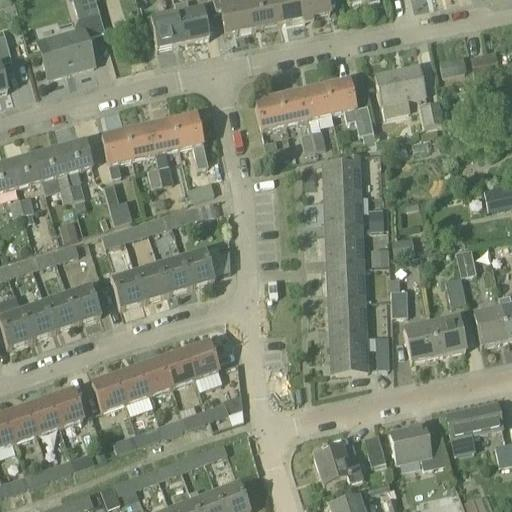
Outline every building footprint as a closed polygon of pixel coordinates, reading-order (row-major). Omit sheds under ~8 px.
[(70,0),(77,24),(99,18),(94,0),(70,0)] [(208,0),(212,14),(219,13),(226,41),(250,36),(245,9),(242,0),(208,0)] [(242,0),(245,9),(250,36),(276,31),(270,2),(259,4),(258,0),(242,0)] [(269,0),(270,2),(276,31),(302,25),(296,0),(269,0)] [(296,0),(302,25),(330,19),(325,0),(296,0)] [(347,0),(349,8),(368,4),(369,8),(379,6),(378,2),(380,2),(386,0),(347,0)] [(174,9),(175,19),(176,19),(182,50),(209,44),(203,14),(189,17),(187,7),(174,9)] [(176,19),(175,19),(149,25),(156,55),(182,50),(176,19)] [(73,37),(37,47),(47,85),(94,72),(86,44),(83,34),(73,37)] [(0,99),(8,97),(0,70),(12,67),(3,36),(0,36),(0,99)] [(471,63),(475,81),(475,83),(500,78),(499,76),(495,58),(471,63)] [(464,78),(461,65),(440,70),(442,83),(464,78)] [(380,112),(381,112),(384,124),(410,119),(408,106),(426,103),(419,71),(374,80),(380,112)] [(349,86),(325,91),(332,121),(334,128),(346,126),(344,118),(355,116),(349,86)] [(325,91),(301,97),(308,127),(311,138),(321,136),(318,124),(332,121),(325,91)] [(301,97),(277,102),(284,132),(308,127),(301,97)] [(284,132),(277,102),(253,108),(260,138),(284,132)] [(438,108),(419,112),(423,133),(442,129),(438,108)] [(195,120),(171,126),(178,156),(192,153),(197,176),(208,173),(202,151),(195,120)] [(171,126),(148,132),(155,162),(158,172),(162,190),(174,187),(170,171),(169,172),(166,159),(178,156),(171,126)] [(132,167),(155,162),(148,132),(125,137),(132,167)] [(321,136),(311,138),(316,156),(326,154),(322,136),(321,136)] [(108,173),(109,172),(111,185),(121,183),(118,170),(132,167),(125,137),(101,143),(108,173)] [(316,157),(316,156),(311,138),(300,141),(305,159),(316,157)] [(373,140),(361,142),(364,154),(375,151),(373,140)] [(84,146),(58,153),(66,180),(92,173),(84,146)] [(277,154),(275,147),(264,149),(268,168),(278,165),(279,166),(292,163),(289,151),(277,154)] [(58,153),(33,161),(41,188),(55,184),(59,197),(62,210),(64,209),(73,207),(74,207),(69,192),(66,180),(58,153)] [(33,161),(8,168),(16,195),(41,188),(33,161)] [(322,169),(323,204),(360,203),(359,161),(346,162),(347,168),(322,169)] [(0,199),(16,195),(8,168),(0,170),(0,199)] [(162,190),(158,172),(148,175),(152,193),(162,190)] [(71,191),(69,192),(74,207),(84,204),(80,189),(71,191)] [(210,189),(187,196),(191,208),(214,201),(210,189)] [(104,194),(110,217),(114,232),(131,227),(126,207),(118,209),(113,191),(103,193),(104,194)] [(511,215),(511,192),(484,198),(488,220),(511,215)] [(30,203),(19,206),(23,221),(24,221),(31,219),(34,218),(30,203)] [(360,203),(323,204),(325,239),(362,238),(360,203)] [(19,206),(8,209),(12,224),(23,221),(19,206)] [(192,215),(172,221),(175,231),(195,226),(192,215)] [(31,219),(24,221),(26,230),(33,228),(31,219)] [(382,219),(369,219),(370,238),(383,237),(382,219)] [(168,222),(145,229),(148,241),(172,233),(168,222)] [(73,228),(59,232),(64,249),(78,245),(73,228)] [(145,229),(121,236),(124,248),(148,241),(145,229)] [(124,248),(121,236),(102,243),(106,254),(124,248)] [(362,238),(325,239),(326,275),(363,273),(362,238)] [(411,245),(391,248),(394,265),(414,261),(411,245)] [(75,250),(52,258),(56,269),(79,262),(75,250)] [(506,250),(489,253),(491,263),(508,259),(506,250)] [(460,283),(460,284),(476,281),(471,255),(455,259),(460,283)] [(205,256),(181,263),(191,294),(214,286),(205,256)] [(371,257),(372,273),(388,272),(387,256),(371,257)] [(56,269),(52,258),(32,264),(36,276),(56,269)] [(181,263),(157,271),(167,301),(191,294),(181,263)] [(28,265),(9,271),(12,283),(32,276),(28,265)] [(157,271),(134,278),(143,308),(167,301),(157,271)] [(5,273),(0,274),(0,286),(9,284),(5,273)] [(363,273),(326,275),(327,310),(365,308),(363,273)] [(143,308),(134,278),(110,285),(119,316),(143,308)] [(460,284),(460,283),(445,287),(450,313),(466,309),(460,284)] [(399,285),(390,286),(391,298),(400,298),(399,285)] [(90,291),(67,300),(77,330),(101,321),(90,291)] [(391,298),(392,323),(407,323),(406,298),(400,298),(391,298)] [(67,300),(43,308),(54,338),(77,330),(67,300)] [(510,301),(499,304),(507,347),(511,346),(511,310),(511,311),(510,301)] [(0,308),(0,334),(7,354),(30,346),(20,316),(21,316),(16,303),(0,308)] [(43,308),(21,316),(20,316),(30,346),(54,338),(43,308)] [(365,308),(327,310),(329,345),(366,343),(365,308)] [(501,313),(473,319),(480,353),(507,347),(501,313)] [(458,323),(430,329),(438,363),(465,357),(458,323)] [(438,363),(430,329),(403,335),(410,369),(438,363)] [(366,343),(329,345),(330,380),(368,378),(366,343)] [(208,348),(184,356),(195,386),(218,378),(208,348)] [(184,356),(161,364),(172,395),(195,386),(184,356)] [(388,358),(376,358),(377,375),(389,374),(388,358)] [(161,364),(137,373),(148,403),(172,395),(161,364)] [(137,373),(114,381),(125,411),(148,403),(137,373)] [(125,411),(114,381),(91,389),(101,419),(125,411)] [(73,396),(49,404),(60,434),(83,426),(73,396)] [(49,404),(26,412),(36,442),(60,434),(49,404)] [(225,409),(206,416),(209,426),(228,419),(225,409)] [(450,446),(451,445),(454,462),(474,458),(471,441),(502,434),(497,410),(445,421),(450,446)] [(26,412),(2,420),(13,450),(36,442),(26,412)] [(209,426),(206,416),(182,425),(185,434),(209,426)] [(2,420),(0,421),(0,454),(13,450),(2,420)] [(179,426),(159,433),(162,443),(182,436),(179,426)] [(397,470),(420,465),(423,477),(433,474),(423,431),(390,439),(397,470)] [(162,443),(159,433),(136,441),(139,451),(162,443)] [(112,448),(116,460),(136,453),(132,441),(112,448)] [(371,472),(385,468),(378,441),(363,445),(371,472)] [(511,448),(495,452),(499,473),(511,470),(511,448)] [(223,451),(200,459),(204,469),(227,460),(223,451)] [(341,454),(340,453),(313,461),(323,492),(346,485),(349,491),(362,487),(357,472),(348,475),(345,467),(353,465),(354,461),(352,453),(348,451),(341,454)] [(106,465),(103,456),(95,459),(98,468),(106,465)] [(204,469),(200,459),(180,467),(184,476),(204,469)] [(74,476),(94,470),(91,460),(70,466),(74,476)] [(70,477),(67,467),(48,474),(51,484),(70,477)] [(177,468),(158,475),(162,485),(181,478),(177,468)] [(51,484),(48,474),(25,482),(28,493),(51,484)] [(154,476),(135,483),(139,493),(158,486),(154,476)] [(21,483),(1,490),(5,501),(25,494),(21,483)] [(132,485),(112,492),(99,497),(105,511),(119,511),(116,502),(135,495),(132,485)] [(388,487),(372,492),(374,500),(390,495),(388,487)] [(247,511),(238,488),(215,498),(220,511),(247,511)] [(220,511),(215,498),(192,507),(194,511),(220,511)] [(89,501),(69,508),(70,511),(89,511),(93,511),(89,501)] [(485,511),(481,501),(465,508),(466,511),(485,511)] [(360,511),(357,503),(329,511),(360,511)] [(397,511),(394,503),(386,505),(388,511),(397,511)]
